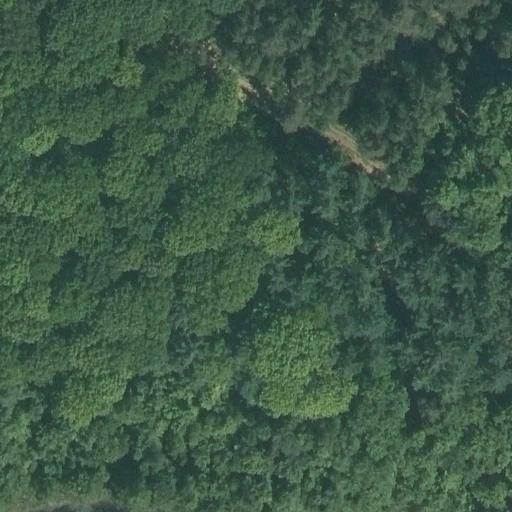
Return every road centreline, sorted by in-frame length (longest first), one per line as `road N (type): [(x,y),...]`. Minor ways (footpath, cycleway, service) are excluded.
road 1 (track): [(0,368),(192,357),(511,365)]
road 2 (track): [(511,245),(254,81),(88,0)]
